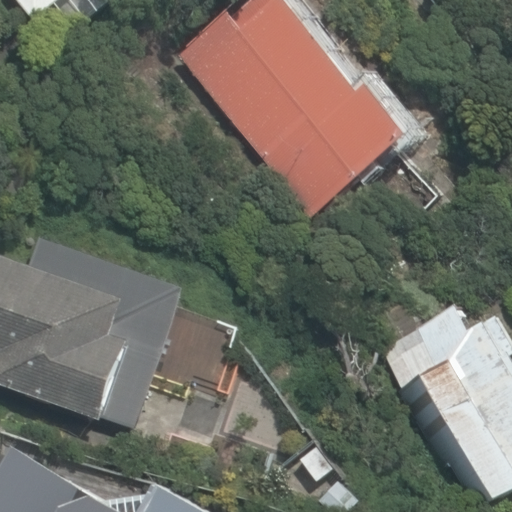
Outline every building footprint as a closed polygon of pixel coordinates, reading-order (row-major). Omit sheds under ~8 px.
[(55,0),(98,54),(166,0),(55,0)] [(317,0),(282,0),(204,58),(304,193),(317,184),(357,238),(477,149),(442,100),(426,112),(350,10),(334,22),(317,0)] [(0,326),(9,330),(0,355),(0,375),(199,451),(220,396),(285,420),(307,360),(13,249),(0,282),(0,326)] [(511,457),(511,342),(445,378),(491,464),(510,454),(511,457)] [(161,511),(78,466),(52,511),(161,511)]
